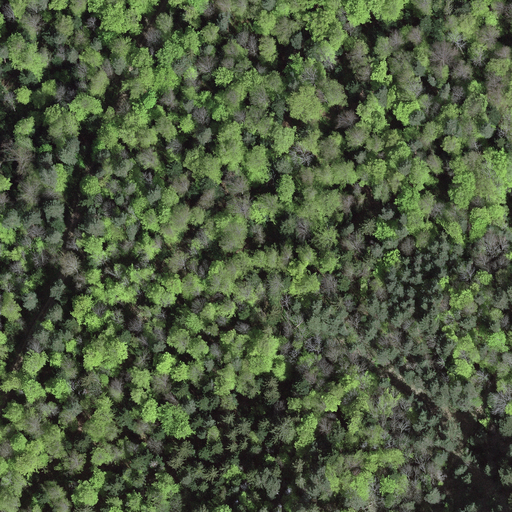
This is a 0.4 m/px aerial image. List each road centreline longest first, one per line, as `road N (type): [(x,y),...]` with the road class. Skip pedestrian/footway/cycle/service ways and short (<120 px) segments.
road 1 (track): [(166,0),(73,219),(65,273),(30,330),(0,408)]
road 2 (track): [(14,511),(74,457),(135,353),(135,328),(169,272),(231,211),(257,199)]
